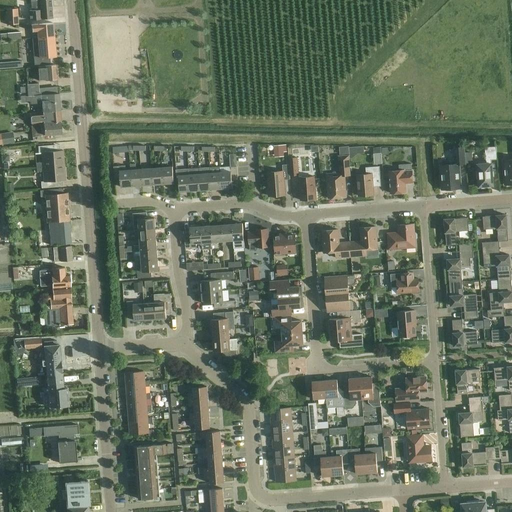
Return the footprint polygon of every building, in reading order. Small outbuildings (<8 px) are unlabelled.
[(31,0),(32,11),(29,11),(30,20),(52,18),(50,0),(31,0)] [(18,24),(17,14),(7,15),(7,25),(18,24)] [(38,38),(54,37),(53,23),(31,25),(32,38),(38,38)] [(20,32),(7,33),(0,34),(0,39),(0,41),(20,39),(20,32)] [(55,56),(54,37),(38,38),(32,38),(34,65),(50,63),(49,57),(55,56)] [(56,65),(38,66),(39,81),(46,80),(48,80),(49,81),(53,81),(54,80),(57,79),(56,65)] [(27,85),(28,97),(39,96),(38,84),(27,85)] [(43,112),(60,111),(59,93),(41,95),(41,96),(39,96),(28,97),(25,97),(25,102),(30,102),(30,104),(42,103),(42,109),(37,110),(37,113),(43,112)] [(37,113),(24,114),(24,118),(31,118),(31,125),(44,124),(61,122),(60,111),(43,112),(37,113)] [(44,124),(31,125),(32,136),(61,134),(61,122),(44,124)] [(12,133),(0,133),(0,144),(13,142),(12,133)] [(284,141),(283,152),(294,153),(294,141),(284,141)] [(36,167),(64,165),(63,150),(55,151),(55,145),(38,146),(38,153),(41,153),(42,162),(36,163),(36,167)] [(478,171),(476,172),(476,179),(478,179),(479,186),(482,186),(482,188),(491,188),(490,186),(493,185),(491,163),(491,160),(497,159),(496,146),(485,147),(486,162),(479,162),(479,164),(477,165),(478,171)] [(373,148),(374,164),(382,164),(381,147),(373,148)] [(392,148),(383,148),(383,158),(392,158),(392,148)] [(444,191),(450,190),(451,189),(461,188),(459,164),(465,163),(464,148),(454,148),(455,164),(440,165),(442,189),(443,189),(444,191)] [(340,173),(327,174),(328,198),(346,197),(344,176),(350,175),(349,155),(338,156),(340,173)] [(298,175),(297,158),(289,158),(290,175),(298,175)] [(511,159),(503,161),(505,184),(506,184),(507,186),(511,185),(511,159)] [(130,170),(132,186),(142,185),(141,169),(136,169),(135,163),(130,164),(130,170)] [(290,179),(289,164),(282,165),(283,171),(267,172),(269,196),(285,195),(284,180),(290,179)] [(391,193),(406,192),(405,183),(413,183),(411,164),(399,165),(399,171),(389,171),(391,193)] [(64,165),(36,167),(36,172),(43,171),(44,181),(41,182),(41,188),(58,187),(58,181),(65,180),(64,165)] [(132,186),(130,170),(125,170),(125,165),(113,166),(114,180),(120,180),(121,187),(132,186)] [(220,166),(210,167),(211,189),(222,189),(220,167),(220,166)] [(220,167),(222,189),(232,188),(232,181),(238,180),(237,166),(220,167)] [(357,175),(358,196),(374,195),(372,181),(380,180),(379,166),(365,167),(366,174),(357,175)] [(162,167),(151,168),(152,185),(163,184),(162,167)] [(163,184),(174,183),(173,167),(162,167),(163,184)] [(201,190),(211,189),(210,167),(209,167),(199,168),(201,190)] [(152,185),(151,168),(141,169),(142,185),(152,185)] [(199,168),(189,169),(190,191),(201,190),(199,168)] [(189,169),(178,169),(179,192),(190,191),(189,169)] [(299,178),(300,200),(316,199),(314,176),(299,178)] [(58,189),(40,190),(40,196),(46,196),(47,200),(47,211),(44,211),(45,215),(48,215),(49,221),(69,220),(67,194),(59,194),(58,189)] [(133,213),(134,230),(139,230),(155,229),(154,218),(147,218),(147,212),(133,213)] [(506,215),(483,216),(484,229),(497,228),(498,241),(499,241),(508,241),(506,215)] [(468,218),(444,219),(446,245),(456,245),(455,232),(469,231),(468,218)] [(69,220),(49,221),(50,245),(70,244),(68,220),(69,220)] [(244,248),(244,240),(242,223),(232,224),(233,240),(233,248),(244,248)] [(232,224),(221,225),(222,241),(233,240),(232,224)] [(414,224),(397,225),(398,232),(387,233),(388,250),(416,247),(415,240),(417,238),(417,234),(415,232),(414,224)] [(221,225),(211,226),(212,242),(222,241),(221,225)] [(202,243),(200,226),(190,227),(190,234),(184,235),(185,249),(196,248),(196,243),(202,243)] [(211,226),(200,226),(202,243),(202,250),(212,249),(212,242),(211,226)] [(361,241),(350,242),(351,257),(366,256),(366,249),(378,248),(376,227),(360,228),(361,241)] [(139,230),(140,240),(156,239),(155,229),(139,230)] [(268,229),(255,230),(255,231),(248,232),(250,250),(257,249),(257,247),(269,246),(268,229)] [(351,257),(350,242),(339,243),(338,229),(322,231),(324,253),(336,252),(336,258),(351,257)] [(296,252),(295,235),(287,236),(287,233),(280,234),(280,236),(274,236),(275,255),(282,255),(282,253),(288,253),(288,255),(296,255),(296,252)] [(157,249),(156,239),(140,240),(140,245),(133,246),(134,251),(140,251),(157,249)] [(498,241),(482,242),(483,250),(501,248),(499,248),(499,241),(498,241)] [(457,252),(473,250),(472,243),(459,244),(460,251),(457,251),(457,252)] [(54,262),(71,260),(70,246),(53,247),(54,262)] [(497,266),(498,279),(511,278),(509,255),(500,255),(499,249),(501,249),(501,248),(483,250),(484,267),(497,266)] [(141,261),(158,260),(157,249),(140,251),(134,251),(135,262),(141,261)] [(447,259),(449,283),(462,282),(461,268),(471,268),(470,258),(473,258),(473,250),(457,252),(460,252),(460,258),(447,259)] [(138,278),(152,277),(151,271),(158,271),(158,260),(141,261),(142,267),(137,268),(138,278)] [(187,271),(194,270),(204,269),(203,262),(186,263),(187,271)] [(277,265),(277,275),(288,274),(287,264),(277,265)] [(248,267),(249,279),(260,278),(259,266),(248,267)] [(52,285),(52,288),(70,287),(69,282),(71,282),(70,275),(69,275),(69,274),(65,274),(64,267),(52,268),(52,270),(39,271),(40,286),(45,286),(52,285)] [(201,292),(222,290),(221,280),(234,279),(234,272),(215,273),(215,280),(200,281),(201,292)] [(413,272),(404,273),(390,274),(391,287),(397,287),(398,294),(419,292),(418,278),(414,279),(413,272)] [(323,292),(323,295),(348,293),(348,285),(350,285),(352,284),(353,283),(354,281),(354,279),(354,274),(325,277),(326,289),(325,289),(324,292),(323,291),(323,292)] [(511,290),(511,278),(498,279),(499,292),(490,293),(491,310),(505,309),(505,308),(504,309),(503,302),(511,301),(511,290)] [(279,298),(300,297),(300,296),(302,296),(301,287),(299,287),(299,286),(287,287),(286,280),(270,281),(271,293),(278,293),(279,298)] [(461,312),(477,311),(476,294),(463,295),(462,282),(449,283),(451,306),(464,305),(464,312),(461,312)] [(50,300),(51,309),(45,309),(45,315),(41,315),(39,317),(40,324),(42,325),(46,325),(46,326),(73,324),(70,287),(52,288),(53,295),(44,295),(44,300),(50,300)] [(222,290),(201,292),(202,303),(217,302),(217,309),(236,307),(235,300),(223,301),(222,290)] [(154,295),(154,303),(155,319),(166,318),(166,313),(172,313),(170,293),(154,295)] [(349,301),(348,293),(323,295),(324,298),(325,298),(326,300),(327,300),(328,312),(341,312),(357,310),(356,305),(356,303),(355,302),(353,301),(351,301),(349,301)] [(271,299),(273,317),(288,316),(289,316),(288,308),(300,307),(300,306),(303,306),(302,298),(300,298),(300,297),(279,298),(271,299)] [(134,321),(145,320),(144,303),(133,304),(133,301),(127,301),(128,315),(134,315),(134,321)] [(154,303),(144,303),(145,320),(155,319),(154,303)] [(491,310),(487,310),(488,317),(504,316),(505,316),(504,309),(505,309),(491,310)] [(328,326),(327,331),(351,329),(351,323),(361,322),(360,310),(357,310),(341,312),(342,318),(329,319),(329,322),(328,326)] [(415,310),(397,312),(398,328),(392,328),(392,337),(399,336),(399,337),(404,336),(404,337),(406,338),(409,338),(410,337),(410,336),(416,335),(415,320),(416,320),(415,310)] [(477,311),(461,312),(461,313),(464,312),(465,319),(478,318),(477,311)] [(214,319),(211,319),(212,330),(229,329),(228,324),(234,323),(234,322),(233,312),(217,313),(213,313),(214,319)] [(505,329),(491,330),(492,343),(511,341),(511,315),(505,316),(504,316),(505,329)] [(289,322),(288,316),(273,317),(273,328),(282,327),(282,334),(302,333),(302,331),(305,330),(304,323),(302,323),(302,321),(289,322)] [(462,319),(452,320),(454,346),(478,344),(477,331),(463,332),(462,319)] [(229,329),(212,330),(213,340),(229,339),(229,329)] [(352,335),(351,329),(327,331),(328,335),(331,339),(331,342),(343,341),(344,347),(363,346),(362,334),(352,335)] [(274,342),(275,353),(291,351),(291,345),(303,344),(303,342),(306,342),(305,334),(303,334),(302,333),(282,334),(283,341),(274,342)] [(24,340),(13,341),(14,353),(22,353),(25,348),(41,347),(40,339),(24,340)] [(229,339),(213,340),(214,351),(222,351),(223,357),(237,356),(236,349),(237,348),(236,340),(237,340),(236,339),(229,339)] [(59,345),(44,346),(46,375),(62,374),(59,345)] [(510,390),(511,390),(511,366),(494,368),(495,381),(509,380),(510,390)] [(456,371),(458,394),(468,394),(467,383),(481,382),(480,369),(456,371)] [(145,383),(145,386),(150,386),(150,381),(145,381),(144,371),(125,372),(126,385),(145,383)] [(62,374),(46,375),(48,389),(49,407),(68,406),(67,388),(63,388),(62,374)] [(26,377),(16,378),(17,386),(27,385),(26,377)] [(360,378),(362,399),(368,398),(368,402),(373,407),(381,406),(379,389),(373,389),(372,377),(360,378)] [(396,389),(397,401),(419,399),(419,392),(427,392),(426,377),(406,378),(407,388),(396,389)] [(343,392),(345,409),(352,408),(356,403),(356,399),(362,399),(360,378),(349,379),(350,391),(343,392)] [(313,399),(326,398),(325,380),(312,381),(313,399)] [(337,380),(325,380),(326,398),(327,408),(337,407),(337,416),(341,416),(345,416),(345,409),(343,392),(338,392),(337,380)] [(145,383),(126,385),(127,397),(146,396),(146,399),(151,398),(151,393),(146,393),(145,386),(145,383)] [(188,398),(207,397),(207,386),(193,387),(193,393),(188,393),(188,398)] [(146,396),(127,397),(128,409),(147,408),(147,411),(152,411),(152,405),(147,406),(146,399),(146,396)] [(469,404),(468,404),(482,403),(489,403),(489,396),(482,397),(469,398),(469,404)] [(208,407),(207,397),(188,398),(189,403),(194,403),(194,408),(208,407)] [(511,400),(499,402),(500,410),(497,410),(498,420),(509,419),(510,433),(511,432),(511,400)] [(408,428),(430,427),(428,409),(410,410),(410,402),(394,404),(395,413),(407,413),(408,428)] [(316,403),(308,403),(308,406),(309,418),(310,430),(318,429),(318,422),(317,418),(316,403)] [(461,437),(462,437),(474,436),(473,422),(484,421),(482,403),(468,404),(468,405),(469,405),(470,412),(459,413),(461,437)] [(209,417),(208,407),(194,408),(195,413),(190,413),(190,419),(209,417)] [(147,408),(128,409),(129,422),(148,420),(148,423),(153,423),(152,417),(148,418),(147,411),(147,408)] [(271,409),(271,422),(292,420),(291,408),(271,409)] [(210,427),(209,417),(190,419),(190,424),(195,423),(196,429),(210,427)] [(148,420),(129,422),(130,434),(148,433),(149,435),(154,435),(153,430),(148,430),(148,423),(148,420)] [(271,422),(272,434),(293,432),(292,420),(271,422)] [(78,425),(29,429),(29,437),(44,435),(43,435),(58,434),(58,441),(57,441),(59,463),(75,462),(74,440),(73,433),(79,432),(78,425)] [(221,441),(220,431),(201,432),(201,438),(206,437),(207,442),(221,441)] [(272,434),(273,446),(293,444),(293,432),(272,434)] [(423,434),(406,436),(408,455),(409,463),(415,463),(416,463),(418,464),(423,464),(424,462),(432,461),(431,448),(424,448),(424,445),(423,434)] [(221,441),(207,442),(207,447),(202,448),(203,453),(222,451),(221,441)] [(493,460),(494,460),(493,447),(486,447),(486,452),(472,453),(471,442),(462,443),(463,467),(487,465),(487,464),(487,460),(493,459),(493,460)] [(135,446),(139,498),(138,498),(138,499),(161,497),(161,494),(157,495),(156,489),(160,488),(160,486),(156,486),(155,479),(159,478),(159,476),(155,476),(155,469),(159,468),(158,466),(154,466),(153,453),(156,453),(157,454),(173,453),(173,443),(167,444),(167,446),(165,446),(165,444),(135,446)] [(294,456),(293,444),(273,446),(274,458),(294,456)] [(333,476),(331,456),(326,457),(326,451),(322,451),(322,445),(314,445),(315,466),(321,465),(322,476),(333,476)] [(500,446),(493,447),(494,460),(495,460),(495,459),(501,459),(501,463),(501,464),(511,462),(511,449),(501,451),(500,446)] [(370,448),(365,448),(365,454),(367,473),(377,472),(377,461),(383,461),(382,447),(370,448)] [(360,448),(348,449),(349,463),(355,463),(356,474),(367,473),(365,454),(360,454),(360,448)] [(331,456),(333,476),(344,475),(343,464),(349,463),(348,449),(336,450),(337,456),(331,456)] [(222,451),(203,453),(203,458),(208,458),(208,463),(222,461),(222,451)] [(274,458),(275,470),(295,468),(294,456),(274,458)] [(222,461),(208,463),(209,468),(204,468),(204,473),(223,472),(222,461)] [(188,472),(197,472),(196,464),(188,464),(188,472)] [(296,480),(295,468),(275,470),(276,482),(296,480)] [(223,472),(204,473),(205,478),(210,478),(210,483),(224,482),(223,472)] [(57,476),(38,477),(38,487),(57,485),(57,476)] [(89,504),(87,481),(65,482),(65,492),(63,493),(64,498),(66,498),(66,506),(73,505),(73,506),(84,505),(89,504)] [(223,501),(222,488),(204,490),(205,502),(223,501)] [(479,500),(473,501),(474,511),(494,511),(494,509),(488,510),(488,511),(486,511),(485,502),(479,502),(479,500)] [(224,511),(223,501),(205,502),(205,511),(224,511)] [(474,511),(473,501),(467,501),(467,503),(462,504),(462,511),(474,511)]
